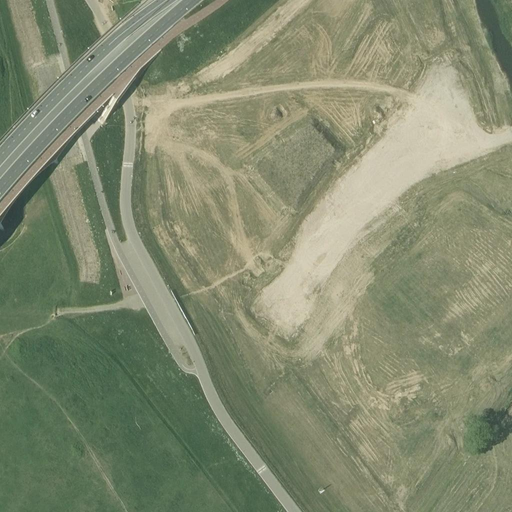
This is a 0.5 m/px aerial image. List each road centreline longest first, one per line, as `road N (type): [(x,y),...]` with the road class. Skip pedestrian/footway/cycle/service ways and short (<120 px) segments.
road 1 (unknown): [(342,511),(270,414),(242,334),(203,310),(189,290),(144,97),(158,80),(226,56),(274,0)]
road 2 (unclassified): [(91,0),(107,25),(129,103),(129,228),(202,369)]
road 3 (unknown): [(494,139),(391,185),(349,226),(282,317)]
road 4 (primary): [(0,192),(88,96),(194,0)]
road 5 (primary): [(160,0),(0,159)]
road 6 (unclassified): [(291,511),(217,412),(202,369)]
road 7 (residential): [(434,0),(473,119),(494,139)]
